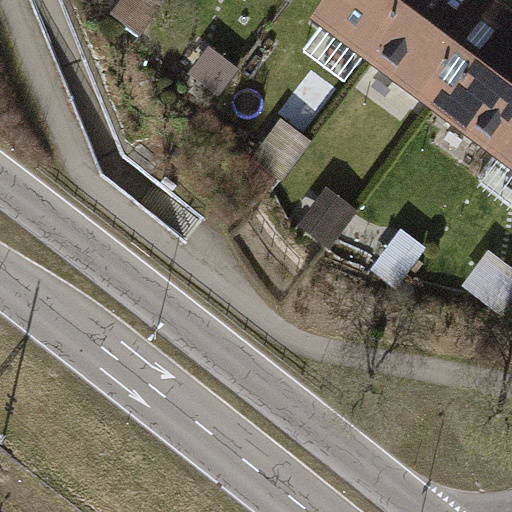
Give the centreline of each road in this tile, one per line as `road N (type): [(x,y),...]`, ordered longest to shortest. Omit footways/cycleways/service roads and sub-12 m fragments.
road 1 (primary): [(416,511),(0,182)]
road 2 (primary): [(0,276),(298,511)]
